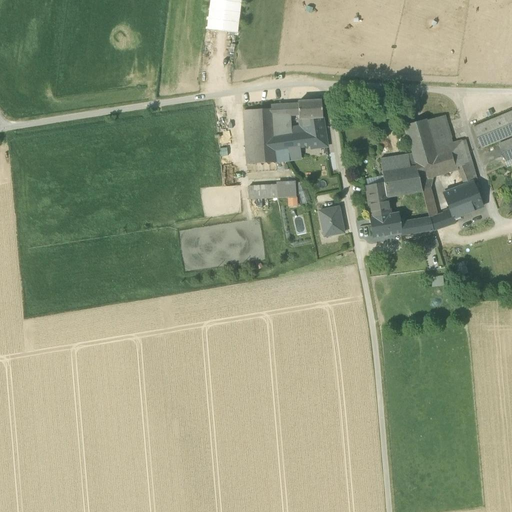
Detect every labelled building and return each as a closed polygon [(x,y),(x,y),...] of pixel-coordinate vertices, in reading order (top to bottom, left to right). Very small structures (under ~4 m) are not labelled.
[(210,0),(207,29),(237,33),(241,0),(210,0)] [(299,115),(299,119),(322,118),(321,101),(298,102),(298,104),(299,115)] [(281,116),(289,115),(288,104),(281,105),(281,116)] [(298,104),(288,104),(289,115),(290,115),(299,115),(298,104)] [(270,106),(271,109),(272,116),(281,116),(281,105),(270,106)] [(495,108),(499,117),(505,115),(501,106),(495,108)] [(271,109),(251,110),(254,148),(274,146),(273,138),(272,116),(271,109)] [(245,148),(254,148),(251,110),(243,111),(245,148)] [(472,128),(481,149),(511,135),(511,111),(505,115),(499,117),(472,128)] [(281,116),(272,116),(273,138),(292,135),(291,129),(290,115),(289,115),(281,116)] [(456,168),(457,167),(465,165),(472,162),(465,140),(460,142),(452,144),(444,116),(427,121),(426,120),(404,126),(415,166),(419,179),(427,176),(456,168)] [(299,119),(300,127),(307,126),(310,146),(311,148),(326,146),(322,118),(299,119)] [(292,135),(273,138),(274,146),(275,163),(289,161),(289,159),(288,152),(289,149),(300,147),(310,146),(307,126),(300,127),(291,129),(292,135)] [(511,138),(499,144),(506,162),(511,159),(511,138)] [(274,146),(254,148),(255,164),(275,163),(274,146)] [(289,159),(301,157),(300,147),(289,149),(288,152),(289,159)] [(246,165),(255,164),(254,148),(245,148),(246,165)] [(380,159),(382,173),(410,168),(407,154),(380,159)] [(465,165),(472,182),(477,180),(472,162),(465,165)] [(472,182),(465,165),(457,167),(464,185),(472,182)] [(387,196),(422,190),(419,179),(415,166),(410,168),(382,173),(382,176),(384,186),(386,197),(387,196)] [(384,186),(382,176),(366,179),(367,188),(384,186)] [(430,186),(427,176),(419,179),(421,188),(430,186)] [(295,184),(302,205),(310,202),(303,181),(295,184)] [(276,183),(276,185),(277,197),(296,196),(295,184),(295,182),(276,183)] [(451,212),(453,218),(454,218),(482,207),(472,182),(464,185),(456,189),(462,203),(449,208),(451,212)] [(248,187),(249,199),(277,197),(276,185),(248,187)] [(367,188),(372,217),(390,214),(387,196),(386,197),(384,186),(367,188)] [(425,202),(429,220),(433,230),(441,227),(437,217),(430,186),(421,188),(422,190),(425,202)] [(443,191),(449,208),(462,203),(456,189),(446,192),(445,190),(443,191)] [(297,198),(287,198),(288,207),(297,207),(297,198)] [(319,212),(324,237),(344,233),(338,207),(319,212)] [(451,212),(444,215),(448,225),(456,222),(454,218),(453,218),(451,212)] [(398,213),(390,214),(372,217),(369,217),(372,238),(402,233),(400,225),(398,213)] [(444,215),(437,217),(441,227),(448,225),(444,215)] [(427,220),(416,222),(419,233),(433,230),(429,220),(427,220)] [(416,222),(409,223),(411,234),(419,233),(416,222)] [(402,236),(411,234),(409,223),(400,225),(402,233),(402,236)] [(464,261),(455,264),(458,276),(468,274),(464,261)] [(442,276),(430,277),(432,288),(444,286),(442,276)]
